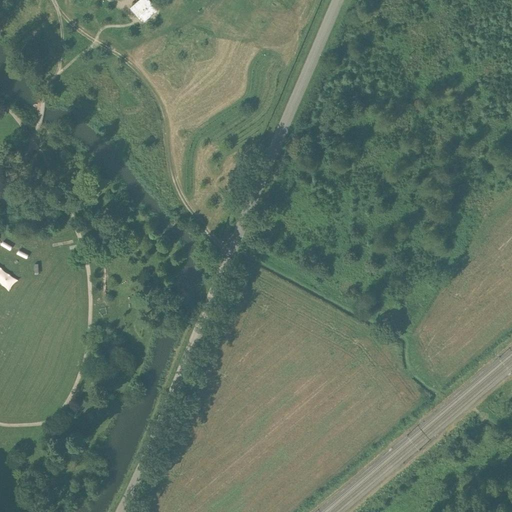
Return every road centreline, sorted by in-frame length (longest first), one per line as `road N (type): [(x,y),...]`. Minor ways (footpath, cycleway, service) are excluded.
road 1 (unclassified): [(121,511),(337,0)]
road 2 (track): [(231,252),(188,210),(160,102),(145,81),(58,11)]
